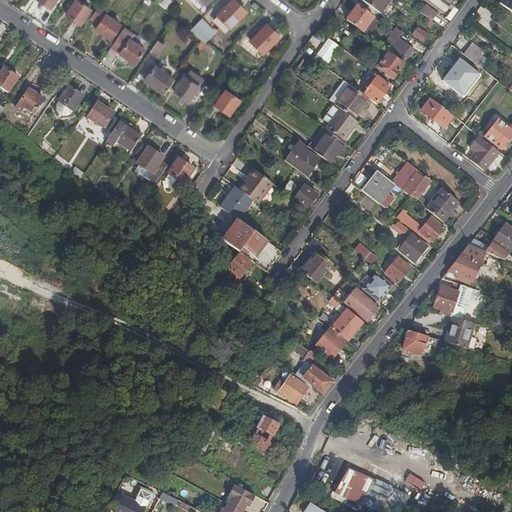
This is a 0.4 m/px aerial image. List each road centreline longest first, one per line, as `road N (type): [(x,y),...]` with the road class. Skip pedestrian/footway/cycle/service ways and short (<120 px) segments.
road 1 (residential): [(0,270),(311,427)]
road 2 (unclassified): [(497,190),(311,427)]
road 3 (residential): [(217,160),(0,9)]
road 4 (residential): [(395,113),(277,267)]
road 5 (residential): [(302,27),(217,160)]
road 6 (residential): [(476,0),(395,113)]
road 7 (residential): [(497,190),(395,113)]
